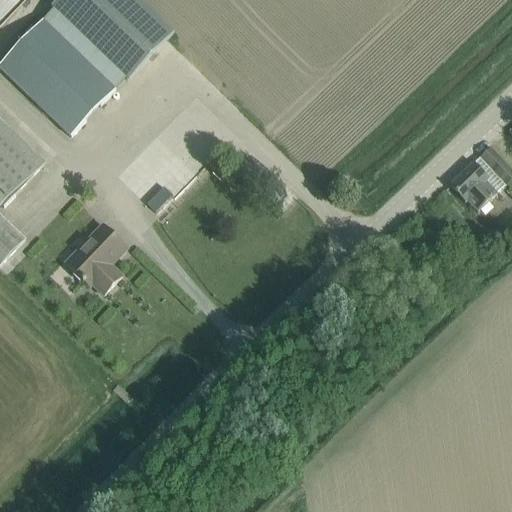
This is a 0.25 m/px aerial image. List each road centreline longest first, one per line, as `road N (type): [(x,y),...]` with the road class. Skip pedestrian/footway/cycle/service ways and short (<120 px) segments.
road 1 (unclassified): [(83,511),(511,103)]
road 2 (unknown): [(241,356),(121,204),(0,91)]
